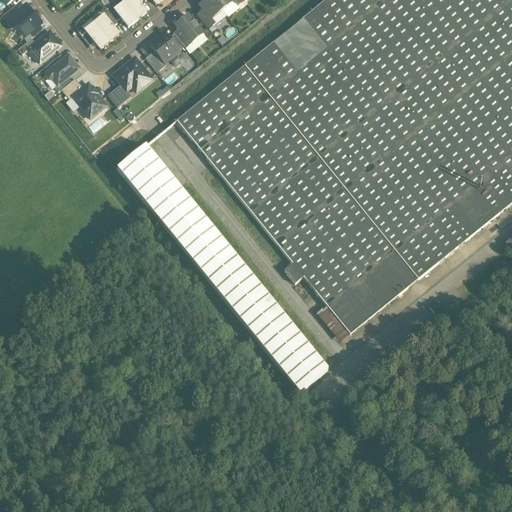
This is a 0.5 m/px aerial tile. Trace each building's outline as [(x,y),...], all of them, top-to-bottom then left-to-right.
[(139,5),(134,0),(130,0),(123,6),(137,22),(146,15),(139,5)] [(222,13),(212,0),(208,0),(199,8),(203,13),(210,22),(211,22),(222,13)] [(231,0),(212,0),(222,13),(234,3),(231,0)] [(137,22),(123,6),(114,13),(120,20),(128,30),(137,22)] [(41,26),(26,7),(19,13),(5,24),(11,32),(19,26),(28,36),(41,26)] [(15,8),(1,19),(5,24),(19,13),(15,8)] [(114,13),(110,8),(105,12),(106,13),(116,24),(120,20),(114,13)] [(116,24),(106,13),(102,16),(103,19),(112,30),(117,26),(116,24)] [(210,22),(203,13),(197,18),(208,32),(214,26),(211,22),(210,22)] [(203,36),(188,17),(175,28),(179,32),(190,46),(203,36)] [(112,30),(103,19),(94,26),(109,45),(118,37),(112,30)] [(100,52),(109,45),(94,26),(85,34),(94,45),(100,52)] [(85,34),(83,32),(78,35),(89,48),(94,45),(85,34)] [(190,46),(179,32),(174,37),(183,49),(185,51),(190,46)] [(35,46),(28,52),(39,66),(61,48),(49,34),(35,46)] [(165,36),(149,48),(154,54),(163,65),(164,65),(168,62),(169,63),(175,57),(174,57),(179,53),(169,41),(165,36)] [(183,49),(174,37),(169,41),(179,53),(183,49)] [(31,41),(18,52),(22,57),(28,52),(35,46),(31,41)] [(154,54),(145,62),(156,75),(166,68),(164,65),(163,65),(154,54)] [(68,57),(46,75),(46,79),(48,82),(52,82),(57,88),(67,80),(79,71),(68,57)] [(137,98),(154,84),(136,61),(113,80),(121,90),(127,97),(133,93),(137,98)] [(351,336),(417,283),(244,69),(177,123),(351,336)] [(67,80),(57,88),(55,90),(59,95),(61,93),(71,85),(67,80)] [(71,85),(61,93),(69,102),(72,100),(71,100),(82,91),(75,82),(71,85)] [(82,91),(71,100),(72,100),(89,122),(107,109),(97,97),(99,96),(92,89),(91,89),(88,86),(82,91)] [(131,102),(127,97),(121,90),(109,100),(119,112),(131,102)] [(116,174),(300,398),(328,376),(144,151),(116,174)] [(439,302),(430,309),(438,319),(447,311),(439,302)] [(334,350),(340,346),(334,336),(328,340),(334,350)]
